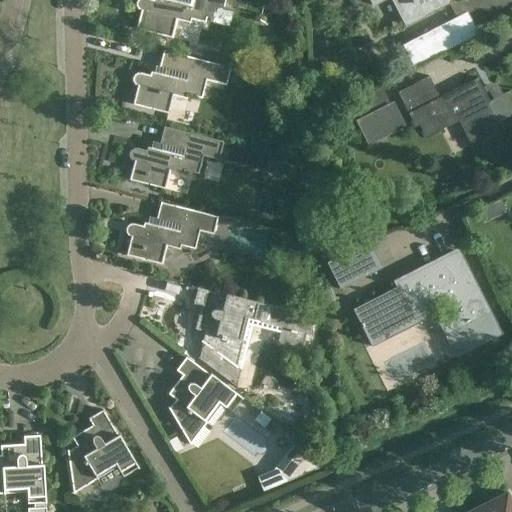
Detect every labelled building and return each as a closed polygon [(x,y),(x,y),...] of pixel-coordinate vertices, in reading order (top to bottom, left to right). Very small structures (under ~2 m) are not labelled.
[(136,0),(136,1),(135,5),(137,9),(140,10),(136,29),(171,38),(176,20),(189,23),(190,19),(204,22),(205,16),(210,17),(209,22),(228,27),(233,9),(223,7),(224,0),(136,0)] [(369,0),(373,6),(383,0),(392,0),(405,25),(449,2),(448,0),(369,0)] [(427,58),(413,65),(413,66),(460,42),(449,21),(417,37),(427,58)] [(132,104),(168,113),(172,95),(186,99),(187,95),(201,98),(206,80),(226,85),(230,67),(163,50),(159,66),(162,67),(160,73),(150,71),(149,75),(140,72),(137,73),(134,75),(132,78),(132,82),(134,85),(137,86),(132,104)] [(459,120),(473,146),(501,131),(482,94),(485,93),(477,77),(439,98),(428,76),(396,92),(408,113),(415,127),(419,125),(422,131),(421,131),(425,137),(459,120)] [(359,114),(388,99),(382,87),(352,102),(359,114)] [(405,126),(392,101),(355,120),(368,145),(405,126)] [(129,179),(164,189),(169,170),(183,174),(184,170),(198,173),(203,155),(218,159),(223,141),(163,126),(159,142),(162,143),(160,150),(147,146),(146,150),(137,148),(133,148),(129,151),(129,154),(129,157),(131,160),(133,161),(129,179)] [(126,255),(161,264),(166,246),(180,249),(181,245),(195,249),(199,231),(213,234),(218,216),(160,202),(156,218),(159,219),(157,225),(143,222),(143,225),(133,223),(130,224),(126,226),(125,230),(125,232),(127,235),(130,237),(126,255)] [(369,241),(326,262),(339,289),(345,286),(345,285),(362,277),(382,267),(381,266),(379,267),(367,244),(369,242),(369,241)] [(371,301),(352,311),(366,338),(370,346),(382,339),(378,331),(384,329),(447,297),(454,311),(438,320),(456,355),(498,334),(457,251),(441,259),(445,266),(430,273),(427,266),(396,282),(399,287),(371,301)] [(201,342),(236,368),(237,366),(236,366),(248,318),(259,321),(263,305),(198,288),(194,304),(204,307),(202,314),(200,313),(196,329),(205,331),(202,341),(201,340),(201,342)] [(275,331),(297,336),(301,317),(280,312),(275,331)] [(167,407),(190,445),(191,444),(190,444),(221,404),(231,412),(241,399),(186,357),(176,370),(184,377),(180,383),(177,381),(168,394),(175,400),(169,407),(168,406),(167,407)] [(66,450),(73,494),(74,493),(74,492),(96,479),(102,489),(110,490),(117,486),(118,478),(122,476),(137,468),(102,410),(88,418),(93,428),(86,432),(85,429),(71,437),(76,446),(68,450),(67,450),(66,450)] [(45,511),(45,508),(44,508),(44,502),(40,435),(23,436),(23,447),(16,447),(16,444),(0,445),(0,450),(0,455),(0,454),(0,493),(27,492),(28,503),(33,502),(33,507),(27,508),(26,511),(45,511)] [(288,481),(322,467),(326,461),(303,444),(280,475),(288,481)] [(485,504),(488,511),(511,511),(511,498),(509,492),(485,504)]
